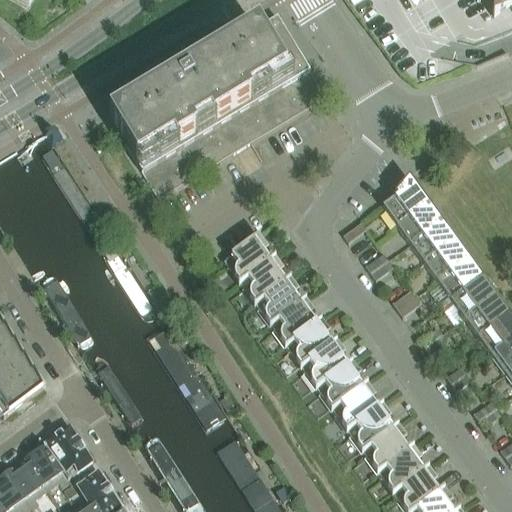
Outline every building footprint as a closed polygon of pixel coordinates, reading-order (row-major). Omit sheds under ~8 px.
[(0,0),(26,13),(28,9),(29,10),(33,0),(0,0)] [(511,0),(479,0),(492,20),(511,12),(511,0)] [(326,102),(277,21),(109,123),(157,203),(232,158),(326,102)] [(64,170),(52,178),(89,235),(101,227),(64,170)] [(382,212),(396,231),(427,208),(409,183),(408,183),(394,200),(396,202),(382,212)] [(396,231),(410,249),(440,226),(427,208),(396,231)] [(440,226),(410,249),(423,268),(454,245),(440,226)] [(342,241),(348,249),(349,248),(348,248),(361,238),(356,232),(360,229),(361,230),(361,229),(360,228),(342,241)] [(223,267),(228,273),(239,289),(275,262),(274,262),(269,266),(262,257),(268,253),(259,241),(223,267)] [(423,268),(437,287),(468,264),(454,245),(423,268)] [(116,249),(102,257),(147,331),(162,322),(116,249)] [(283,274),(275,262),(239,289),(254,310),(290,283),(284,287),(278,278),(283,274)] [(365,272),(375,286),(376,286),(376,285),(375,286),(375,285),(388,276),(379,262),(365,272),(366,271),(365,272)] [(481,282),(468,264),(437,287),(450,305),(481,282)] [(51,274),(38,282),(88,358),(101,350),(51,274)] [(450,305),(464,323),(494,300),(481,282),(450,305)] [(254,310),(258,315),(269,331),(305,304),(300,308),(293,299),(299,295),(290,283),(254,310)] [(393,308),(392,309),(402,323),(403,323),(403,322),(402,323),(402,322),(415,313),(406,299),(393,309),(392,309),(393,308)] [(464,323),(477,342),(508,319),(494,300),(464,323)] [(314,316),(305,304),(269,331),(274,336),(284,350),(285,352),(321,325),(320,325),(315,329),(308,320),(314,316)] [(477,342),(490,360),(511,344),(511,324),(508,319),(477,342)] [(0,401),(35,376),(0,321),(0,401)] [(285,352),(289,357),(300,373),(336,346),(330,350),(324,341),(329,337),(321,325),(285,352)] [(168,331),(146,345),(206,438),(227,425),(168,331)] [(419,346),(429,360),(430,360),(430,359),(429,360),(429,359),(442,350),(433,336),(419,346),(420,345),(419,346)] [(511,344),(490,360),(504,379),(511,372),(511,344)] [(344,358),(336,346),(300,373),(316,394),(352,368),(351,367),(346,371),(339,362),(344,358)] [(316,394),(330,414),(331,415),(367,389),(367,388),(361,392),(355,383),(360,379),(352,368),(316,394)] [(104,369),(92,377),(129,434),(141,426),(104,369)] [(445,383),(456,397),(457,396),(456,397),(456,396),(469,386),(460,373),(446,383),(447,382),(446,382),(445,383)] [(46,393),(35,376),(0,401),(0,419),(3,425),(46,393)] [(375,400),(367,389),(331,415),(346,436),(382,410),(382,409),(377,413),(370,404),(375,400)] [(228,400),(219,406),(225,416),(235,410),(228,400)] [(391,421),(382,410),(346,436),(362,457),(398,431),(397,430),(392,434),(385,425),(391,421)] [(472,420),(483,434),(484,433),(483,434),(483,433),(496,423),(487,410),(473,420),(474,419),(473,419),(472,420)] [(398,431),(362,457),(377,478),(413,452),(413,451),(407,455),(401,446),(406,442),(398,431)] [(92,467),(69,432),(45,449),(65,475),(73,469),(78,476),(92,467)] [(236,435),(218,446),(260,511),(280,511),(284,510),(236,435)] [(201,511),(157,439),(142,449),(180,511),(201,511)] [(499,456),(510,471),(511,470),(510,471),(510,470),(511,468),(511,448),(500,457),(501,456),(500,456),(499,456)] [(70,482),(65,475),(45,449),(23,466),(46,497),(58,489),(61,494),(70,487),(67,485),(70,482)] [(421,463),(413,452),(377,478),(392,499),(428,473),(428,472),(423,476),(416,467),(421,463)] [(46,497),(23,466),(5,478),(28,511),(34,511),(38,509),(35,505),(46,497)] [(392,499),(397,505),(401,511),(419,511),(444,494),(443,494),(438,497),(431,488),(437,484),(428,473),(392,499)] [(98,477),(77,493),(86,507),(78,511),(120,511),(98,477)] [(0,482),(0,511),(28,511),(5,478),(0,482)] [(72,491),(64,496),(68,503),(76,497),(72,491)] [(286,491),(276,497),(283,508),(292,501),(286,491)] [(452,506),(444,494),(419,511),(448,511),(447,510),(452,506)]
